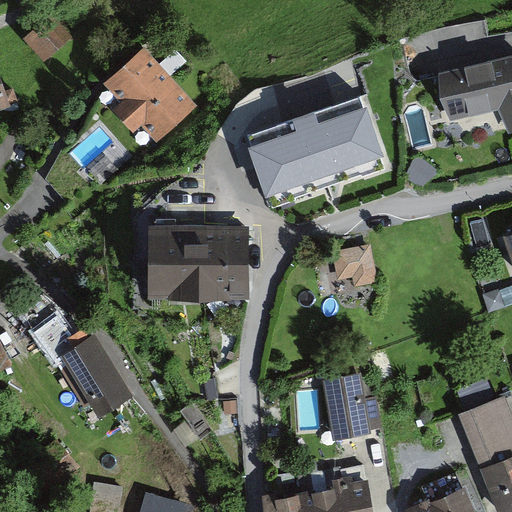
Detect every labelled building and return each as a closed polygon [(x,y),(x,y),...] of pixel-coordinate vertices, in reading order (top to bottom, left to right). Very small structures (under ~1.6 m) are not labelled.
[(55,18),(29,39),(50,66),(77,45),(55,18)] [(205,111),(157,53),(120,84),(136,103),(124,113),(142,136),(152,128),(165,143),(205,111)] [(511,71),(440,87),(448,126),(498,115),(503,138),(511,136),(511,71)] [(0,117),(11,114),(0,78),(0,117)] [(382,167),(373,131),(360,135),(354,118),(328,127),(323,110),(268,128),(276,152),(259,158),(276,209),(382,167)] [(439,174),(417,157),(406,178),(421,189),(439,174)] [(249,227),(150,227),(149,298),(249,299),(249,227)] [(511,240),(500,245),(511,279),(511,240)] [(370,247),(333,254),(339,281),(353,279),(355,289),(378,284),(370,247)] [(499,292),(484,297),(489,312),(490,314),(505,309),(499,292)] [(135,399),(96,335),(60,357),(100,420),(135,399)] [(333,443),(371,437),(369,430),(381,428),(376,398),(366,400),(362,376),(323,382),(333,443)] [(469,405),(497,394),(489,376),(462,387),(469,405)] [(299,389),(302,430),(323,429),(321,388),(299,389)] [(511,511),(511,397),(466,417),(507,511),(511,511)] [(270,493),(273,511),(383,511),(378,476),(270,493)] [(148,490),(142,511),(194,511),(197,503),(148,490)] [(485,511),(476,491),(427,511),(485,511)]
